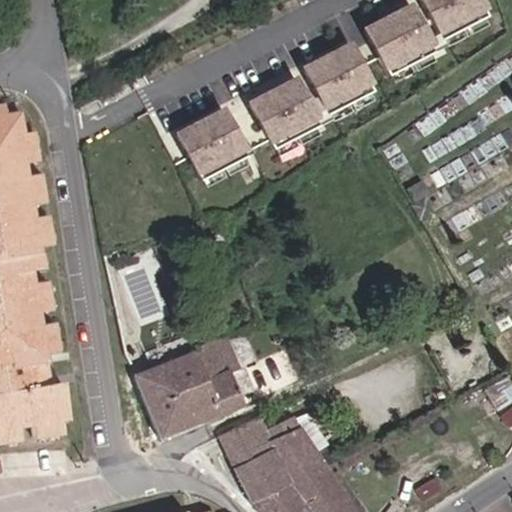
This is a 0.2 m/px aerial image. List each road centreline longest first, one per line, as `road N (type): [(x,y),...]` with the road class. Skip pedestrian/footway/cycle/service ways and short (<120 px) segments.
road 1 (residential): [(41,56),(124,457)]
road 2 (unknown): [(58,137),(354,0)]
road 3 (unknown): [(188,478),(404,373)]
road 4 (residential): [(124,457),(222,489),(241,511)]
road 5 (residential): [(124,457),(10,511)]
